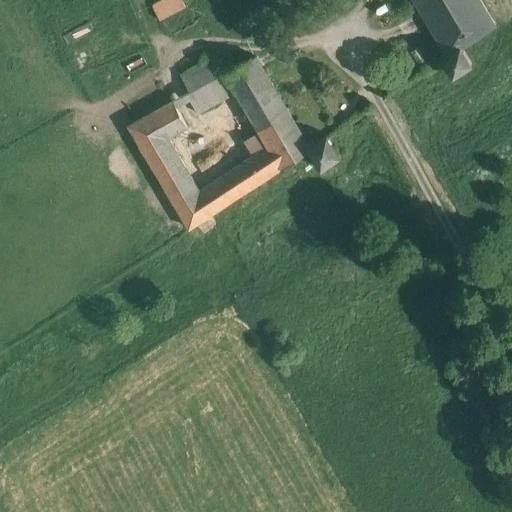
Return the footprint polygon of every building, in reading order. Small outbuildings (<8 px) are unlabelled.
[(182,0),(163,0),(153,5),(161,20),(186,6),(182,0)] [(415,0),(448,55),(443,58),(454,76),(472,64),(462,47),(496,25),(480,0),(415,0)] [(190,91),(187,92),(198,113),(237,91),(249,112),(279,93),(257,55),(224,73),(190,91)] [(216,56),(182,75),(190,91),(224,73),(216,56)] [(419,65),(394,82),(399,88),(423,71),(419,65)] [(327,135),(316,143),(313,139),(308,142),(281,96),(279,93),(249,112),(260,131),(282,167),(309,149),(321,168),(340,156),(327,135)] [(254,154),(200,190),(168,136),(188,126),(174,100),(129,125),(190,228),(282,167),(260,131),(245,140),(254,154)]
